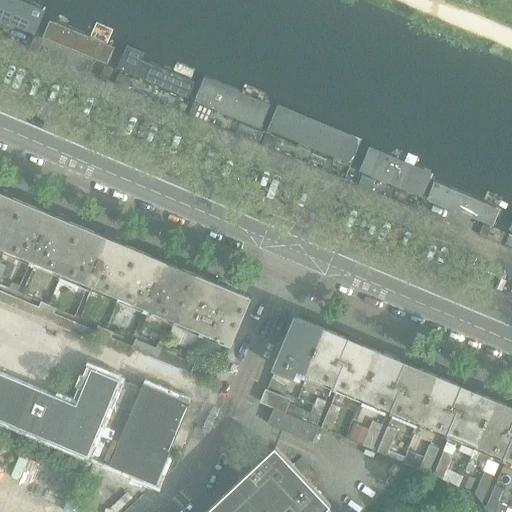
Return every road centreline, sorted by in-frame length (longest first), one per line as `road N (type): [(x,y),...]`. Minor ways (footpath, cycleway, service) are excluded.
road 1 (residential): [(323,180),(0,45)]
road 2 (residential): [(298,242),(0,117)]
road 3 (residential): [(298,242),(198,477),(168,511)]
road 4 (residential): [(511,330),(298,242)]
road 5 (residential): [(511,259),(323,180)]
